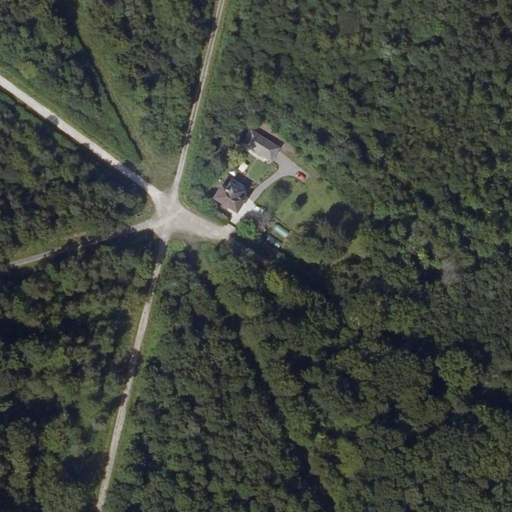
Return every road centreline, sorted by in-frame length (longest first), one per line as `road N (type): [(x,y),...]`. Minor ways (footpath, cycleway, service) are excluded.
road 1 (track): [(101,511),(225,0)]
road 2 (track): [(174,212),(234,239),(511,418)]
road 3 (track): [(174,212),(70,0)]
road 4 (track): [(0,83),(174,212)]
road 5 (track): [(174,212),(0,267)]
